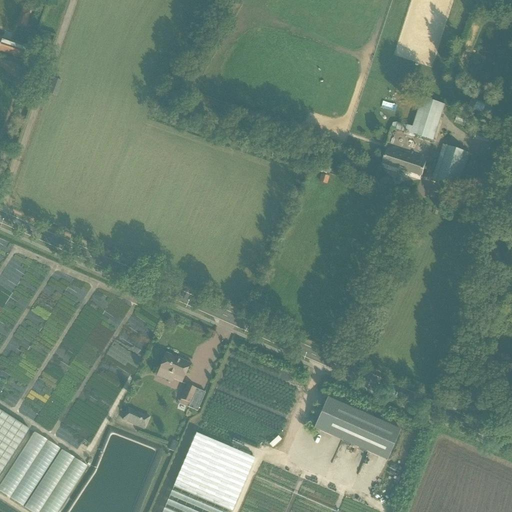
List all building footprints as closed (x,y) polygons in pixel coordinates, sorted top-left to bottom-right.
[(0,38),(0,54),(23,63),(28,49),(0,38)] [(58,97),(63,82),(57,80),(52,95),(58,97)] [(440,104),(424,99),(413,138),(429,142),(440,104)] [(381,166),(419,177),(424,160),(386,149),(381,166)] [(458,186),(468,156),(447,149),(444,157),(437,154),(434,164),(445,168),(441,180),(458,186)] [(154,375),(180,385),(188,363),(163,353),(154,375)] [(188,406),(195,389),(185,384),(178,401),(188,406)] [(311,430),(382,461),(395,431),(324,400),(311,430)] [(0,476),(31,429),(0,408),(0,476)] [(125,424),(148,434),(154,420),(131,411),(125,424)] [(230,511),(252,457),(192,434),(162,511),(230,511)] [(30,511),(64,511),(91,467),(35,435),(0,494),(30,511)] [(276,450),(285,442),(281,438),(273,447),(276,450)]
